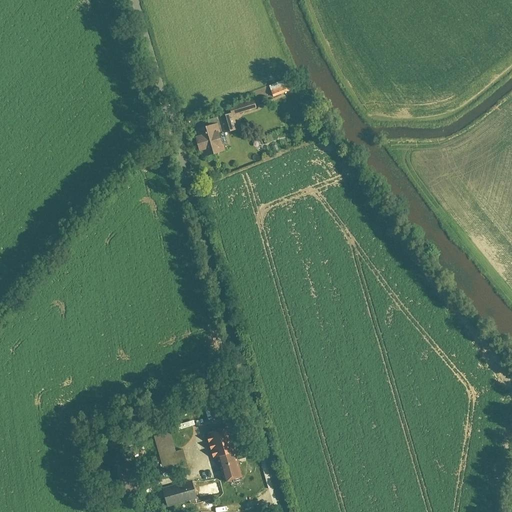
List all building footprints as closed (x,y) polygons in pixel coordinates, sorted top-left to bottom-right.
[(294,76),(272,85),(276,96),(298,87),(294,76)] [(257,92),(263,102),(275,96),(269,86),(257,92)] [(256,99),(235,106),(238,114),(259,107),(256,99)] [(236,112),(222,116),(227,132),(240,128),(236,112)] [(221,121),(198,128),(207,156),(230,149),(221,121)] [(264,136),(271,152),(286,145),(283,138),(287,137),(284,128),(264,136)] [(234,425),(210,431),(217,457),(220,456),(238,451),(241,450),(234,425)] [(173,431),(156,435),(166,471),(191,464),(186,446),(177,448),(173,431)] [(238,451),(220,456),(227,481),(245,476),(238,451)] [(132,453),(116,458),(126,493),(142,488),(132,453)] [(197,482),(165,490),(169,506),(201,497),(197,482)] [(215,511),(243,511),(248,511),(246,495),(213,500),(215,511)]
